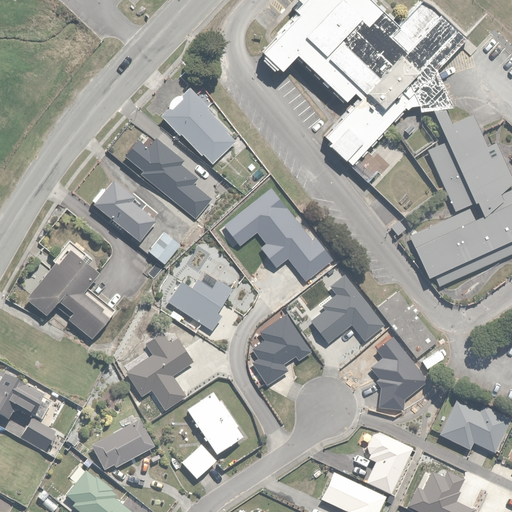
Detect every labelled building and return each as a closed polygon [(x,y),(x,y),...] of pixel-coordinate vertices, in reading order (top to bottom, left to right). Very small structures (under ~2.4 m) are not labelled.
[(440,64),(465,37),(425,0),(415,0),(398,21),(375,0),(296,0),(292,6),(295,8),(262,44),(261,57),(271,66),(277,65),(281,68),(297,52),(346,98),(355,89),(359,95),(323,133),(350,162),(405,105),(418,102),(419,108),(432,110),(445,107),(452,104),(440,64)] [(168,106),(160,112),(177,133),(180,131),(198,153),(202,149),(211,160),(237,138),(192,84),(181,94),(181,93),(180,93),(179,93),(178,93),(177,93),(176,93),(175,93),(174,93),(173,94),(172,94),(172,95),(171,95),(170,96),(169,97),(169,98),(168,99),(168,100),(168,101),(168,102),(168,103),(168,104),(168,105),(168,106)] [(433,272),(438,285),(511,251),(511,179),(494,142),(486,143),(472,114),(451,120),(445,107),(432,110),(443,139),(429,148),(453,212),(410,232),(427,275),(433,272)] [(160,212),(112,176),(104,188),(99,184),(88,199),(141,238),(160,212)] [(149,248),(166,263),(182,244),(165,230),(149,248)] [(51,258),(53,260),(26,295),(45,309),(55,295),(73,308),(67,315),(92,334),(113,306),(86,286),(101,266),(91,259),(94,254),(68,235),(51,258)] [(437,341),(397,290),(376,306),(397,334),(393,338),(403,351),(408,347),(416,357),(437,341)] [(47,397),(3,373),(0,379),(0,416),(8,421),(15,408),(35,419),(47,397)] [(214,391),(185,409),(213,455),(242,437),(214,391)] [(58,432),(31,418),(20,438),(47,453),(58,432)] [(139,419),(90,444),(105,472),(153,446),(139,419)] [(374,433),(362,459),(373,465),(363,486),(389,499),(412,451),(374,433)] [(217,460),(199,442),(179,463),(198,480),(217,460)] [(74,501),(71,505),(79,511),(131,511),(115,498),(119,494),(87,467),(65,494),(74,501)]
